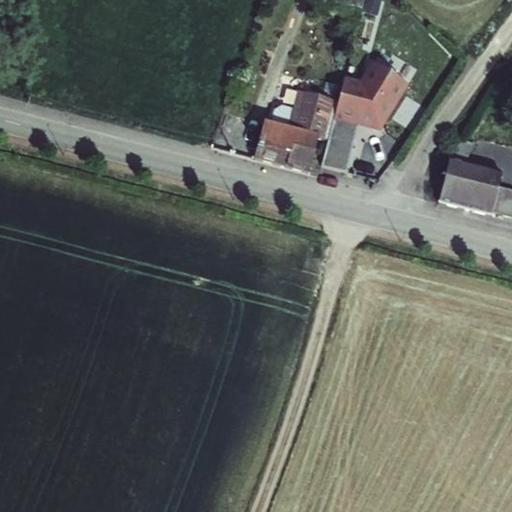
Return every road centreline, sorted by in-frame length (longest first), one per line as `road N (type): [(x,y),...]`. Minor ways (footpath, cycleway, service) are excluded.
road 1 (tertiary): [(0,119),(511,254)]
road 2 (track): [(256,511),(352,208)]
road 3 (track): [(511,23),(381,216)]
